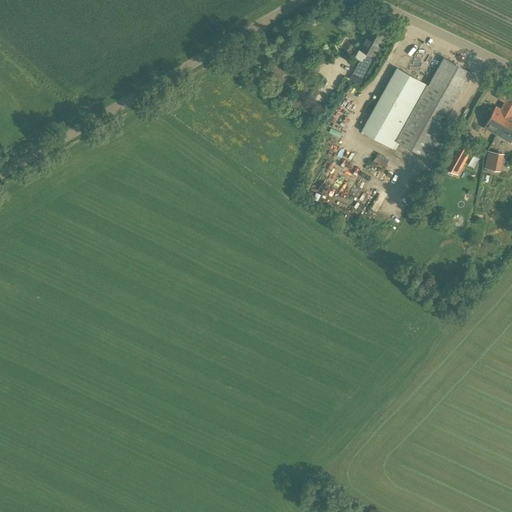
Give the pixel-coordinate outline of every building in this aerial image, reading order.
[(373,57),(383,38),(369,30),(365,37),(364,37),(362,37),(360,41),(360,43),(362,44),(359,49),(367,54),(364,60),(363,59),(361,59),(360,61),(359,60),(352,73),(361,78),(368,65),(373,57)] [(361,131),(393,148),(396,141),(425,157),(472,73),(443,57),(428,85),(396,68),(361,131)] [(485,123),(483,127),(496,134),(502,123),(501,122),(507,112),(510,107),(511,107),(511,95),(501,89),(497,97),(505,101),(501,109),(495,105),(485,123)] [(317,103),(324,108),(330,98),(323,94),(317,103)] [(502,123),(496,134),(510,142),(511,139),(511,107),(510,107),(507,112),(501,122),(502,123)] [(462,167),(472,149),(457,140),(443,167),(452,172),(457,175),(462,167)] [(372,161),(384,169),(390,160),(378,152),(372,161)] [(503,154),(494,153),(490,152),(487,168),(500,171),(502,160),(503,154)]
